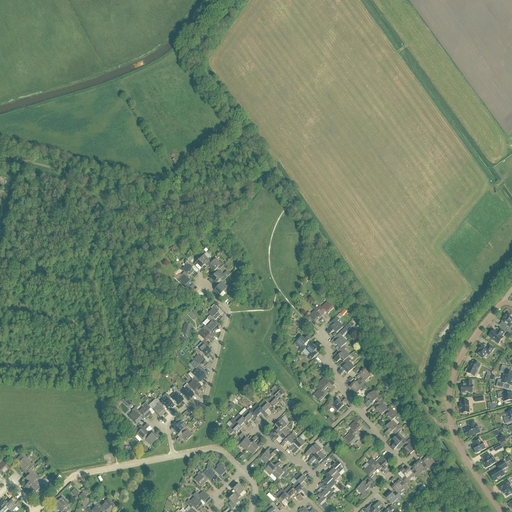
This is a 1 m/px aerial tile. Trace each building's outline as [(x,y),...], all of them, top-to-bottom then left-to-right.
[(203,255),(196,262),(201,268),(205,264),(207,266),(208,266),(208,265),(212,261),(209,258),(208,259),(203,255)] [(208,265),(208,266),(213,271),(217,268),(219,270),(224,265),(221,261),(220,263),(215,258),(212,261),(208,265)] [(188,276),(189,276),(191,274),(195,277),(198,275),(191,268),(193,266),(188,260),(185,261),(185,264),(186,265),(181,269),(184,272),(188,276)] [(211,277),(210,278),(216,284),(217,283),(220,280),(222,282),(228,276),(230,274),(227,271),(224,273),(223,275),(219,270),(211,277)] [(189,277),(189,276),(188,276),(184,272),(181,275),(182,276),(178,281),(185,288),(186,290),(189,287),(192,289),(194,287),(187,279),(189,277)] [(226,286),(222,282),(213,290),(219,296),(220,294),(223,291),(225,294),(231,288),(227,285),(226,286)] [(321,312),(323,314),(325,312),(328,314),(334,308),(327,302),(322,307),(320,306),(317,308),(321,312)] [(214,321),(215,321),(217,318),(221,322),(223,319),(217,312),(219,310),(214,305),(211,308),(212,310),(208,314),(210,316),(211,317),(214,321)] [(317,308),(315,306),(313,309),(314,311),(309,316),(315,323),(318,320),(322,324),(325,321),(319,315),(321,312),(317,308)] [(503,319),(504,319),(502,322),(499,326),(505,330),(507,326),(510,328),(511,325),(511,316),(508,314),(506,317),(505,316),(503,319)] [(216,322),(215,321),(214,321),(211,317),(210,316),(207,319),(207,320),(203,324),(205,326),(210,331),(211,333),(217,328),(214,324),(216,322)] [(336,334),(343,327),(338,321),(339,320),(337,317),(331,323),(333,325),(327,332),(329,335),(333,331),(336,334)] [(184,325),(182,333),(187,338),(190,327),(185,323),(185,326),(184,325)] [(208,333),(210,331),(205,326),(201,329),(203,331),(198,335),(204,340),(205,342),(208,339),(212,343),(215,341),(211,336),(208,333)] [(501,337),(505,333),(500,329),(496,333),(493,330),(488,337),(492,339),(491,341),(493,342),(495,342),(498,345),(503,338),(501,337)] [(344,346),(348,342),(342,336),(344,334),(341,332),(335,338),(338,340),(335,343),(341,349),(344,346)] [(307,348),(307,347),(305,345),(311,338),(309,336),(304,340),(301,337),(295,343),(300,349),(299,351),(301,353),(305,350),(307,348)] [(196,348),(199,351),(200,351),(204,356),(205,356),(206,358),(211,352),(210,350),(207,347),(209,345),(205,342),(204,340),(196,348)] [(305,350),(310,355),(308,357),(311,360),(317,354),(314,352),(321,345),(318,342),(314,346),(311,343),(307,347),(307,348),(305,350)] [(494,349),(489,345),(487,348),(483,345),(482,347),(481,346),(478,349),(479,350),(476,354),(482,359),(487,353),(489,355),(494,349)] [(346,348),(344,346),(341,349),(338,351),(340,354),(338,356),(334,361),(337,364),(341,360),(343,362),(348,357),(349,357),(350,356),(345,350),(346,348)] [(203,358),(205,356),(204,356),(200,351),(199,351),(196,354),(198,356),(193,360),(194,361),(198,365),(200,367),(203,365),(206,368),(209,365),(203,358)] [(343,362),(342,363),(345,366),(338,373),(341,375),(345,371),(348,374),(355,367),(349,362),(351,360),(349,357),(348,357),(343,362)] [(194,361),(191,364),(195,369),(196,370),(192,374),(194,377),(194,376),(199,381),(200,382),(201,383),(205,379),(206,378),(205,376),(201,373),(204,371),(200,367),(198,365),(194,361)] [(479,369),(480,365),(473,361),(470,367),(469,366),(467,370),(466,370),(465,373),(474,377),(478,368),(479,369)] [(503,377),(511,380),(511,373),(508,373),(509,368),(502,366),(500,372),(504,374),(503,377)] [(364,386),(365,386),(367,383),(365,381),(371,376),(364,369),(361,372),(357,368),(354,371),(361,378),(358,380),(360,382),(364,386)] [(325,391),(325,390),(328,388),(332,392),(335,389),(328,382),(331,380),(325,374),(322,376),(324,378),(318,384),(320,386),(320,385),(325,391)] [(197,384),(200,382),(199,381),(194,376),(194,377),(191,380),(192,381),(188,385),(192,389),(196,394),(202,389),(200,387),(197,384)] [(360,382),(358,384),(351,377),(348,380),(352,384),(349,387),(356,394),(362,388),(363,390),(366,387),(365,386),(364,386),(360,382)] [(511,380),(503,377),(502,381),(498,380),(496,387),(503,389),(505,384),(511,386),(511,383),(511,380)] [(472,386),(472,382),(466,382),(466,385),(463,385),(464,386),(461,386),(461,393),(463,393),(463,394),(466,394),(466,393),(472,393),(472,386)] [(188,385),(187,384),(183,387),(185,388),(180,393),(181,394),(187,400),(189,402),(194,396),(193,395),(190,391),(192,389),(188,385)] [(326,391),(325,390),(325,391),(320,385),(320,386),(317,388),(319,390),(313,396),(320,402),(326,396),(323,394),(326,391)] [(170,398),(171,399),(176,405),(178,407),(184,401),(182,399),(179,396),(181,394),(180,393),(174,387),(172,389),(174,391),(173,392),(174,393),(170,398)] [(279,402),(279,403),(282,406),(285,403),(280,398),(283,395),(286,393),(279,387),(277,389),(277,388),(271,394),(272,396),(273,396),(279,402)] [(382,399),(384,397),(381,394),(379,396),(374,390),(367,397),(370,400),(366,404),(369,407),(376,400),(378,403),(382,399)] [(511,393),(506,395),(506,391),(497,393),(498,399),(503,399),(504,402),(507,402),(507,403),(509,403),(511,403),(511,401),(511,400),(511,393)] [(170,398),(166,393),(162,397),(164,398),(160,402),(159,402),(163,406),(168,411),(171,408),(173,410),(175,408),(169,401),(171,399),(170,398)] [(273,408),(279,403),(279,402),(273,396),(272,396),(267,401),(273,408)] [(337,412),(348,402),(345,399),(343,401),(343,402),(341,403),(338,400),(335,402),(333,400),(327,406),(330,408),(331,407),(337,412)] [(385,401),(382,399),(378,403),(376,404),(378,407),(376,409),(382,415),(386,411),(388,409),(383,403),(385,401)] [(159,402),(160,402),(158,401),(155,404),(156,406),(152,410),(159,417),(160,419),(163,416),(166,418),(168,416),(164,412),(161,408),(163,406),(159,402)] [(265,413),(268,410),(273,415),(276,412),(264,401),(258,406),(263,411),(265,413)] [(469,413),(468,402),(460,402),(461,406),(460,406),(460,409),(461,409),(461,414),(462,414),(462,415),(466,415),(466,413),(469,413)] [(140,413),(145,419),(151,413),(148,410),(150,408),(145,403),(142,406),(143,407),(139,412),(140,413)] [(258,406),(257,404),(251,410),(257,417),(261,413),(266,418),(268,416),(265,413),(263,411),(258,406)] [(393,420),(393,421),(398,415),(393,410),(395,408),(392,405),(388,409),(386,411),(388,413),(386,416),(391,422),(393,420)] [(139,412),(135,407),(131,411),(133,412),(128,417),(135,424),(141,418),(138,415),(140,413),(139,412)] [(511,409),(511,410),(509,411),(509,413),(507,414),(508,417),(503,419),(506,425),(511,422),(511,409)] [(247,423),(248,423),(251,419),(256,424),(258,422),(247,411),(241,416),(246,421),(247,423)] [(241,416),(239,414),(233,420),(235,422),(240,427),(244,423),(249,428),(251,426),(248,423),(247,423),(246,421),(241,416)] [(178,434),(181,432),(181,431),(186,426),(182,422),(183,421),(180,417),(175,422),(177,424),(174,428),(173,429),(178,434)] [(356,434),(357,435),(361,438),(363,436),(358,432),(362,428),(359,426),(362,423),(356,417),(353,420),(355,422),(349,427),(351,429),(356,434)] [(273,434),(275,436),(276,436),(277,435),(278,434),(281,431),(281,432),(284,429),(284,428),(287,425),(282,419),(281,420),(278,423),(275,426),(278,429),(273,434)] [(232,425),(228,429),(232,434),(234,432),(236,434),(242,428),(240,427),(235,422),(233,420),(230,423),(232,425)] [(398,426),(393,421),(393,420),(391,422),(386,427),(389,430),(385,434),(388,437),(394,430),(397,433),(399,431),(403,427),(400,424),(398,426)] [(475,426),(473,421),(468,423),(470,428),(464,430),(465,434),(466,436),(467,438),(480,433),(477,425),(475,426)] [(147,435),(148,433),(146,430),(149,427),(146,424),(140,430),(138,428),(132,433),(135,437),(137,435),(141,440),(147,435)] [(181,431),(181,432),(183,434),(177,439),(180,443),(183,440),(185,442),(192,435),(188,431),(189,429),(186,426),(181,431)] [(276,436),(275,436),(274,438),(272,440),(274,442),(279,438),(282,441),(290,434),(284,428),(284,429),(281,432),(281,431),(278,434),(277,435),(276,436)] [(354,437),(357,435),(356,434),(351,429),(348,432),(350,433),(344,439),(351,446),(354,443),(359,448),(362,445),(357,440),(354,437)] [(147,435),(141,440),(144,443),(146,442),(150,446),(158,438),(153,433),(152,434),(148,437),(147,435)] [(298,439),(292,434),(286,440),(283,443),(281,445),(283,447),(285,445),(288,442),(291,446),(298,439)] [(396,443),(391,447),(394,450),(398,446),(401,444),(403,446),(405,444),(409,440),(407,437),(405,439),(399,434),(397,436),(393,440),(396,443)] [(254,442),(257,439),(255,437),(250,442),(246,438),(240,445),(245,451),(247,449),(254,443),(254,442)] [(291,446),(288,449),(290,451),(295,446),(299,450),(306,443),(300,437),(298,439),(291,446)] [(405,444),(407,447),(405,449),(410,455),(417,448),(412,443),(413,441),(411,438),(409,440),(405,444)] [(481,443),(479,438),(473,441),(475,446),(472,447),(476,454),(477,453),(478,453),(479,452),(480,452),(485,449),(482,443),(481,443)] [(247,449),(253,455),(259,448),(265,443),(262,441),(260,443),(257,446),(254,442),(254,443),(247,449)] [(312,453),(315,456),(320,451),(322,450),(316,444),(307,453),(304,455),(307,458),(309,455),(312,453)] [(270,455),(267,452),(260,459),(266,464),(278,453),(275,450),(270,455)] [(309,462),(308,463),(310,465),(313,463),(315,460),(319,464),(326,457),(320,451),(315,456),(309,462)] [(24,457),(23,456),(22,454),(15,461),(16,462),(18,464),(17,464),(24,472),(27,469),(29,471),(30,470),(35,465),(32,463),(31,464),(24,457)] [(490,457),(488,454),(482,458),(484,461),(482,463),(483,465),(482,465),(484,468),(485,468),(485,469),(489,467),(492,466),(491,465),(496,462),(492,456),(490,457)] [(425,464),(422,467),(424,469),(428,473),(431,470),(429,468),(435,462),(428,456),(425,459),(421,455),(418,457),(425,464)] [(339,474),(345,468),(338,462),(333,457),(331,459),(336,464),(332,467),(334,469),(339,474)] [(388,463),(382,457),(376,462),(372,458),(370,461),(372,463),(376,467),(377,469),(380,466),(386,473),(389,470),(385,466),(388,463)] [(372,463),(370,461),(363,467),(365,469),(363,471),(374,482),(376,479),(372,475),(376,472),(373,469),(376,467),(372,463)] [(0,473),(3,476),(10,469),(2,462),(0,464),(0,473)] [(215,472),(221,478),(226,473),(223,470),(225,468),(220,462),(217,465),(218,467),(214,471),(215,472)] [(271,463),(264,470),(270,476),(272,474),(277,469),(278,467),(282,464),(280,462),(275,467),(271,463)] [(422,467),(418,463),(418,462),(412,468),(415,470),(412,473),(414,475),(418,479),(421,476),(419,474),(424,469),(422,467)] [(496,482),(497,481),(497,480),(504,475),(501,471),(507,467),(504,462),(497,466),(499,469),(490,475),(494,482),(495,481),(496,482)] [(332,467),(331,466),(329,464),(327,466),(332,471),(328,474),(328,475),(335,481),(341,476),(339,474),(334,469),(332,467)] [(214,471),(209,465),(207,466),(207,470),(203,474),(204,475),(206,477),(205,477),(211,482),(216,477),(213,474),(215,472),(214,471)] [(272,474),(278,480),(289,468),(287,466),(282,471),(278,467),(277,469),(272,474)] [(412,473),(408,468),(405,472),(401,468),(398,470),(405,477),(402,479),(408,485),(411,482),(409,481),(414,475),(412,473)] [(36,481),(37,479),(31,473),(33,472),(30,470),(29,471),(25,475),(27,477),(25,479),(29,482),(24,487),(27,489),(31,485),(36,481)] [(204,475),(203,474),(200,471),(197,474),(198,476),(194,480),(201,487),(206,482),(203,479),(205,477),(206,477),(204,475)] [(327,485),(325,488),(327,489),(331,494),(333,492),(331,489),(337,483),(335,481),(328,475),(328,474),(325,471),(323,473),(328,478),(324,482),(327,485)] [(300,485),(301,485),(304,482),(309,487),(311,484),(300,473),(294,479),(297,482),(300,485)] [(391,488),(396,493),(396,492),(398,495),(398,494),(404,489),(406,491),(408,488),(403,483),(400,485),(393,479),(390,481),(394,485),(391,488)] [(41,487),(36,481),(31,485),(27,489),(30,486),(36,493),(37,491),(39,493),(45,488),(43,485),(41,487)] [(511,490),(509,486),(511,485),(508,481),(498,488),(500,492),(503,490),(503,492),(502,492),(504,495),(505,494),(507,497),(511,494),(511,495),(511,494),(511,490)] [(297,482),(293,486),(292,487),(292,488),(296,493),(298,494),(302,491),(304,494),(307,491),(301,485),(300,485),(297,482)] [(360,496),(363,499),(369,493),(366,491),(373,484),(370,482),(366,486),(363,482),(357,489),(362,495),(360,496)] [(238,499),(241,496),(239,495),(244,491),(237,484),(231,489),(234,492),(232,494),(238,499)] [(325,492),(321,495),(323,497),(328,502),(334,496),(331,494),(327,489),(325,488),(324,487),(322,484),(320,486),(322,489),(325,492)] [(289,496),(287,497),(290,499),(294,495),(297,498),(300,496),(298,494),(296,493),(292,488),(292,487),(290,486),(284,491),(289,496)] [(196,493),(193,496),(194,497),(200,503),(202,501),(206,505),(211,500),(203,491),(199,496),(196,493)] [(281,491),(275,497),(282,503),(285,500),(290,505),(293,502),(290,500),(290,499),(287,497),(281,491)] [(330,503),(328,502),(323,497),(321,495),(320,494),(318,492),(316,494),(321,499),(317,503),(324,509),(330,503)] [(396,492),(396,493),(394,495),(391,492),(385,498),(391,504),(397,499),(399,501),(402,498),(398,494),(398,495),(396,492)] [(239,501),(238,499),(232,494),(232,493),(226,498),(230,502),(228,504),(233,509),(236,506),(235,505),(239,501)] [(61,511),(65,509),(69,505),(62,497),(55,504),(57,506),(56,508),(60,511),(61,511)] [(201,504),(200,503),(194,497),(190,501),(189,500),(185,503),(191,509),(191,508),(193,506),(196,510),(201,504)] [(97,503),(95,505),(96,507),(100,511),(101,511),(103,510),(104,511),(107,511),(111,508),(115,505),(108,499),(105,502),(105,501),(100,505),(99,504),(98,505),(97,503)] [(9,511),(11,511),(17,507),(18,508),(20,506),(15,500),(12,502),(11,501),(7,504),(3,500),(1,502),(5,507),(9,511)] [(5,507),(1,502),(0,501),(0,506),(1,508),(0,508),(0,511),(8,511),(9,511),(5,507)] [(379,511),(380,511),(378,509),(382,505),(379,502),(375,506),(372,508),(370,506),(367,509),(365,511),(364,511),(363,511),(379,511)]
